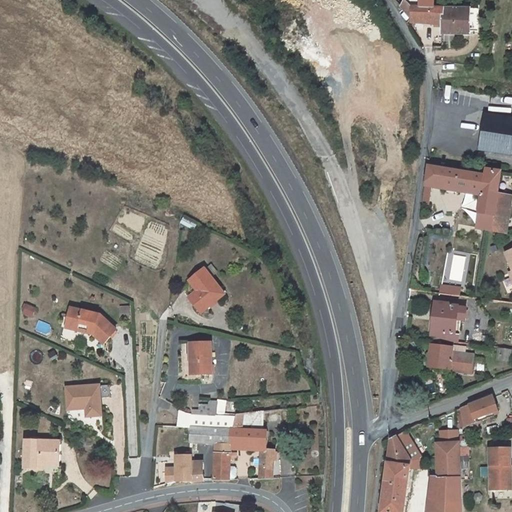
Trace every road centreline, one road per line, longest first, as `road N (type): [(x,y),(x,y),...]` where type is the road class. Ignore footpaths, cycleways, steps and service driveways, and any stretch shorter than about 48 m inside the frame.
road 1 (secondary): [(110,0),(171,50),(227,115),(303,247),(336,368),(335,511)]
road 2 (secondary): [(362,439),(348,341),(311,226),(244,111),(138,0)]
road 3 (unclassified): [(380,0),(422,66),(427,110),(380,428)]
road 4 (unclassified): [(278,511),(253,495),(213,491),(103,511)]
road 5 (residential): [(380,428),(511,381)]
road 6 (unknown): [(6,511),(9,417),(0,386)]
